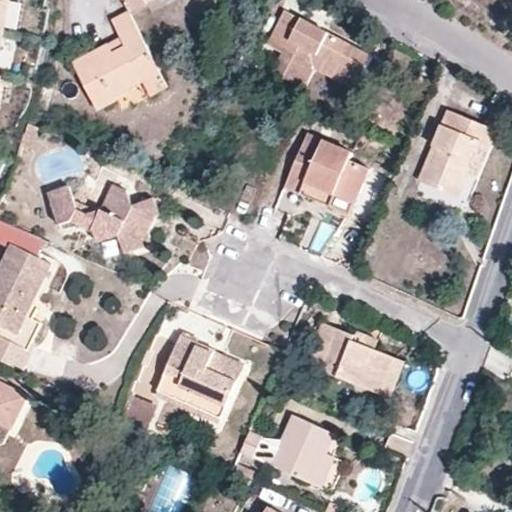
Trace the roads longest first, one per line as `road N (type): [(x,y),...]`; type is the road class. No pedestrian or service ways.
road 1 (residential): [(251,283),(314,274),(473,346)]
road 2 (residential): [(408,511),(473,346)]
road 3 (residential): [(384,0),(511,76)]
road 4 (residential): [(473,346),(511,231)]
